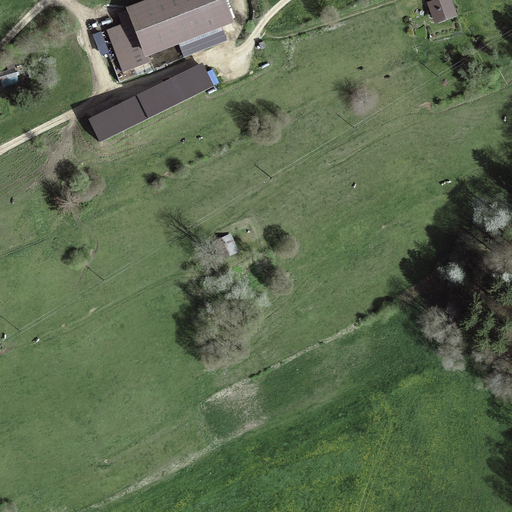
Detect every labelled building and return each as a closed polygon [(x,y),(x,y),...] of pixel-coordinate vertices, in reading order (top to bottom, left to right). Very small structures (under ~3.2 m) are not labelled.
[(155,0),(130,10),(133,19),(147,53),(230,21),(222,0),(155,0)] [(430,4),(435,19),(444,16),(445,17),(454,14),(448,0),(441,0),(435,0),(436,2),(430,4)] [(150,62),(147,53),(133,19),(106,30),(123,73),(150,62)] [(0,75),(1,80),(16,76),(12,63),(6,65),(8,71),(0,73),(0,75)] [(206,69),(90,120),(97,136),(213,85),(206,69)] [(229,237),(216,243),(222,257),(235,250),(229,237)]
